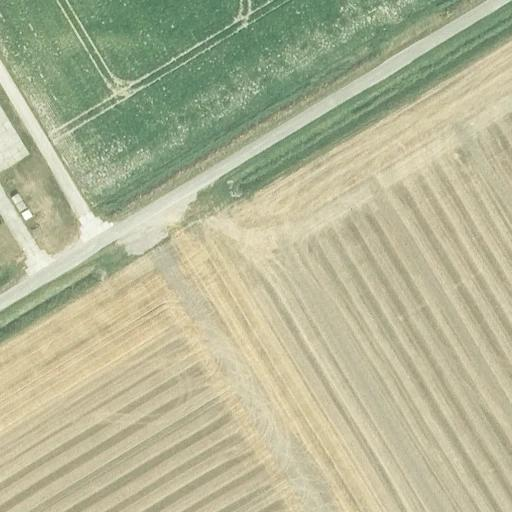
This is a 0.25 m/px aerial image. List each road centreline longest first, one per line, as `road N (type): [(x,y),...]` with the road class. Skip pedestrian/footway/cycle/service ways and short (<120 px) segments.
road 1 (unclassified): [(0,301),(498,0)]
road 2 (unknown): [(101,240),(0,70)]
